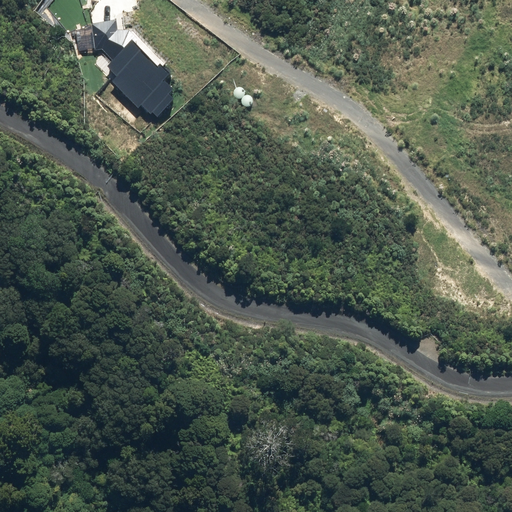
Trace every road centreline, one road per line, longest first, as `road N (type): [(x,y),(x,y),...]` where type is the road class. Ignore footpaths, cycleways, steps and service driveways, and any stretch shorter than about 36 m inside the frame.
road 1 (track): [(0,115),(92,167),(193,277),(257,300),(331,304),(467,384),(511,381)]
road 2 (residential): [(511,278),(354,111),(192,0)]
